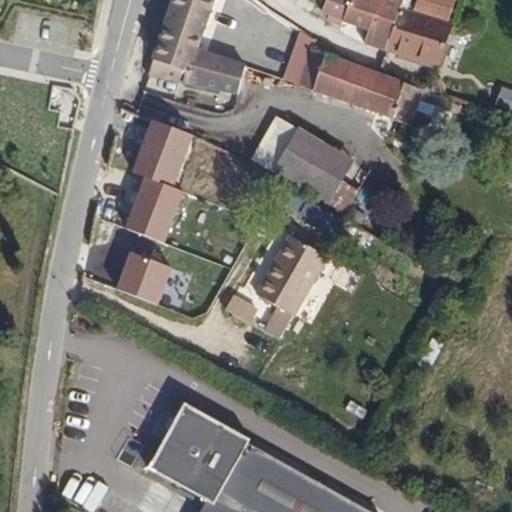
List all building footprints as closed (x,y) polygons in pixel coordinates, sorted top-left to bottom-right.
[(206,0),(161,0),(135,72),(176,86),(229,104),(240,75),(187,55),(206,0)] [(313,0),(310,11),(333,19),(339,0),(313,0)] [(356,28),(352,41),(388,52),(402,9),(404,0),(339,0),(333,19),(356,28)] [(449,0),(447,0),(421,0),(418,14),(444,22),(448,3),(449,0)] [(433,65),(444,22),(418,14),(402,9),(388,52),(433,65)] [(381,77),(313,56),(295,42),(281,86),(422,131),(428,129),(438,96),(381,77)] [(47,111),(67,116),(75,90),(54,85),(47,111)] [(326,195),(350,155),(260,104),(236,144),(326,195)] [(150,140),(155,125),(120,111),(117,128),(150,140)] [(452,281),(468,251),(450,242),(435,271),(452,281)] [(330,334),(364,276),(325,255),(292,312),(330,334)] [(116,295),(123,265),(88,258),(81,288),(116,295)] [(351,402),(342,415),(360,426),(368,412),(351,402)] [(364,511),(232,441),(234,436),(178,407),(141,472),(199,505),(194,511),(364,511)]
